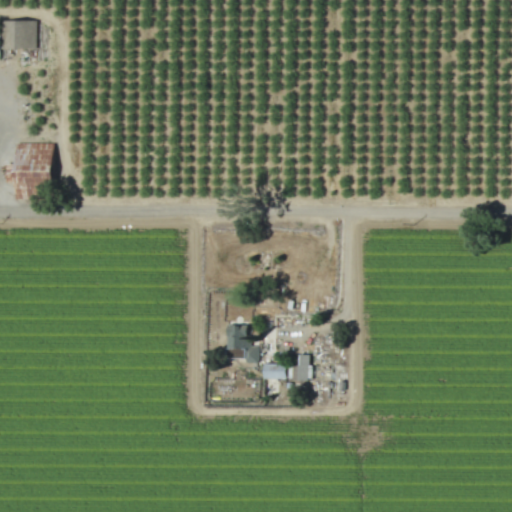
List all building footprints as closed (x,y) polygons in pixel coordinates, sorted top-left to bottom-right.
[(2,50),(37,48),(36,20),(1,21),(2,50)] [(16,143),(15,195),(30,195),(30,184),(53,184),(54,144),(16,143)] [(258,346),(250,346),(251,332),(252,332),(252,326),(228,325),(227,350),(237,351),(237,361),(258,361),(258,346)] [(298,366),(292,365),(291,381),(307,381),(308,356),(299,355),(298,366)] [(263,379),(286,379),(286,364),(263,364),(263,379)]
